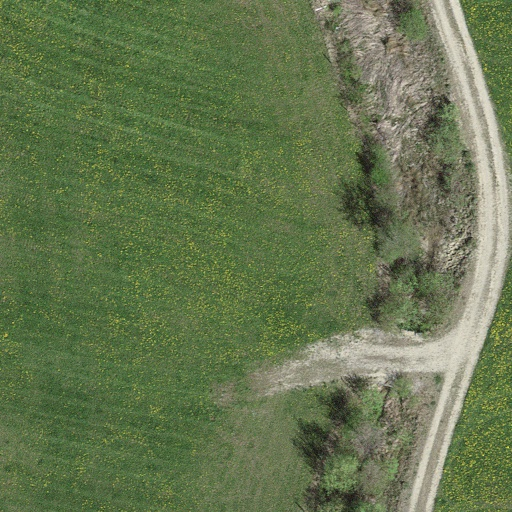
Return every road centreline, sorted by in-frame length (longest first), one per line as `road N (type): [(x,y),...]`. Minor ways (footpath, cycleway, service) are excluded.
road 1 (track): [(441,0),(484,128),(498,201),(494,265),(455,365),(419,511)]
road 2 (track): [(455,365),(382,356),(229,394)]
